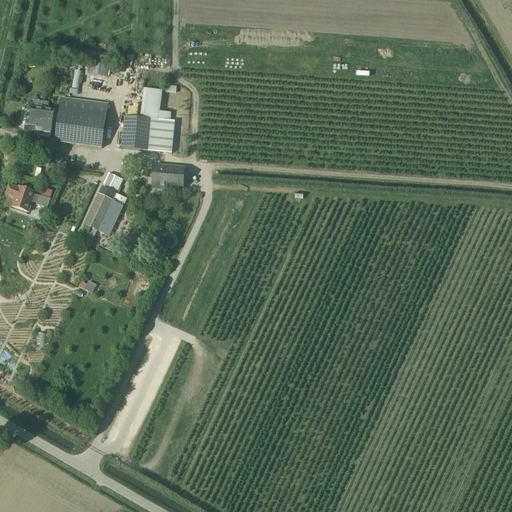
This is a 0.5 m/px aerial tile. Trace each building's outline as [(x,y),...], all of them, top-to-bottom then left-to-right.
[(115,62),(116,55),(101,54),(102,50),(88,49),(87,59),(115,62)] [(82,63),(75,63),(70,88),(77,89),(82,63)] [(105,66),(89,64),(88,75),(103,77),(105,66)] [(165,86),(164,94),(176,95),(176,87),(165,86)] [(140,119),(124,118),(121,150),(147,152),(172,154),(175,122),(170,122),(171,114),(159,113),(161,92),(143,90),(140,119)] [(105,117),(107,105),(61,99),(60,111),(55,142),(100,149),(105,117)] [(34,108),(28,107),(25,131),(36,133),(36,136),(50,139),(54,111),(48,110),(48,104),(35,102),(34,108)] [(185,169),(153,166),(151,187),(183,190),(185,169)] [(110,189),(115,177),(108,174),(103,185),(110,189)] [(19,187),(18,189),(9,186),(5,196),(15,199),(12,208),(28,214),(31,203),(36,205),(36,206),(47,210),(50,200),(39,196),(39,197),(34,195),(35,193),(19,187)] [(102,188),(85,225),(108,237),(122,207),(121,207),(124,200),(114,195),(115,194),(102,188)]
